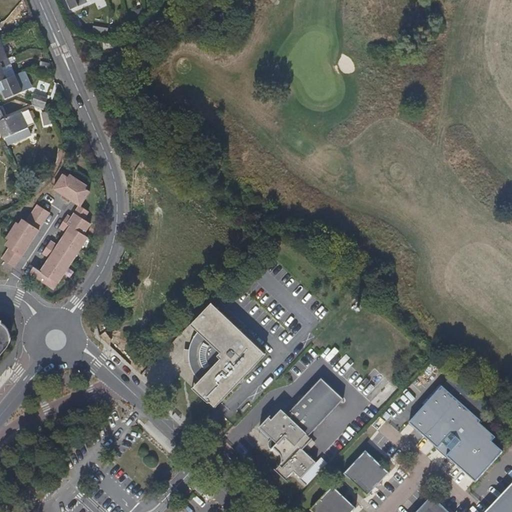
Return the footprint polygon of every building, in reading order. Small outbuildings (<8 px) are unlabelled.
[(71,9),(66,0),(57,0),(63,13),(71,9)] [(66,0),(71,9),(87,2),(86,0),(66,0)] [(30,88),(23,72),(6,79),(0,81),(0,91),(1,91),(5,99),(30,88)] [(27,128),(20,112),(3,119),(0,110),(0,133),(3,138),(27,128)] [(60,175),(50,190),(76,207),(86,192),(82,190),(83,187),(66,176),(64,178),(60,175)] [(0,261),(10,269),(47,214),(34,206),(23,223),(19,220),(16,225),(14,223),(3,240),(5,242),(2,246),(6,249),(5,249),(0,257),(0,261)] [(75,251),(83,238),(79,236),(87,225),(79,220),(85,213),(76,207),(68,219),(63,216),(55,228),(62,234),(53,246),(47,241),(38,254),(45,259),(36,272),(29,267),(25,274),(49,290),(75,251)] [(205,310),(215,299),(220,294),(218,292),(202,308),(205,310)] [(243,379),(275,345),(220,294),(215,299),(205,310),(207,312),(200,319),(203,321),(198,329),(195,336),(194,341),(194,350),(196,357),(199,364),(202,368),(205,371),(201,376),(207,382),(203,386),(221,403),(243,379)] [(198,317),(205,310),(202,308),(196,314),(198,317)] [(200,319),(207,312),(205,310),(198,317),(200,319)] [(207,382),(201,376),(196,380),(203,386),(207,382)] [(324,420),(342,400),(320,379),(285,416),(280,411),(271,421),(268,419),(258,429),(270,441),(269,442),(269,448),(272,450),(273,450),(277,454),(280,457),(280,460),(280,462),(278,466),(277,467),(288,477),(292,473),(299,480),(315,463),(301,450),(311,440),(308,437),(324,420)] [(444,385),(410,420),(474,482),(475,483),(503,453),(493,443),(497,438),(482,424),(483,422),(446,387),(444,385)] [(366,450),(343,474),(367,497),(389,473),(366,450)] [(197,490),(201,486),(197,482),(192,486),(197,490)] [(206,491),(201,486),(197,490),(202,495),(206,491)] [(331,486),(308,510),(310,511),(353,511),(355,510),(331,486)] [(511,511),(511,487),(488,511),(511,511)] [(447,511),(431,497),(417,511),(447,511)]
